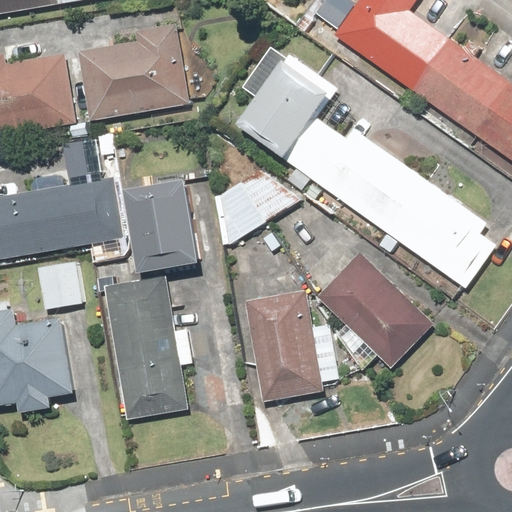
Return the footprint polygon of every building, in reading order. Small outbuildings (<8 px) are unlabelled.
[(0,0),(0,18),(106,0),(0,0)] [(328,0),(317,16),(340,32),(335,39),(511,161),(511,86),(475,60),(482,50),(472,43),(467,51),(413,14),(423,0),(328,0)] [(139,46),(81,57),(94,125),(192,106),(177,26),(136,34),(139,46)] [(344,205),(388,236),(381,246),(393,255),(400,245),(468,294),(499,250),(482,237),(489,227),(364,138),(355,150),(317,123),(341,91),(293,56),(289,61),(274,51),(245,92),(261,103),(241,132),(296,171),(286,185),(335,219),(344,205)] [(0,57),(0,139),(79,126),(67,57),(3,67),(2,57),(0,57)] [(34,177),(36,193),(19,196),(17,185),(0,187),(0,261),(125,241),(115,180),(83,186),(80,170),(34,177)] [(228,252),(305,203),(264,172),(218,201),(228,252)] [(140,185),(142,194),(129,196),(141,281),(203,272),(201,260),(210,259),(204,222),(195,223),(190,187),(164,191),(162,181),(140,185)] [(348,327),(339,337),(366,375),(381,359),(393,370),(435,326),(362,256),(320,300),(348,327)] [(99,300),(108,299),(129,423),(188,414),(181,371),(197,368),(191,330),(177,332),(169,283),(131,289),(127,261),(93,266),(99,300)] [(82,264),(40,271),(48,315),(89,308),(82,264)] [(300,295),(249,303),(266,406),(326,397),(311,303),(301,305),(300,295)] [(0,409),(21,406),(23,419),(53,413),(51,404),(79,399),(65,322),(20,330),(18,314),(11,316),(9,303),(0,304),(0,409)]
